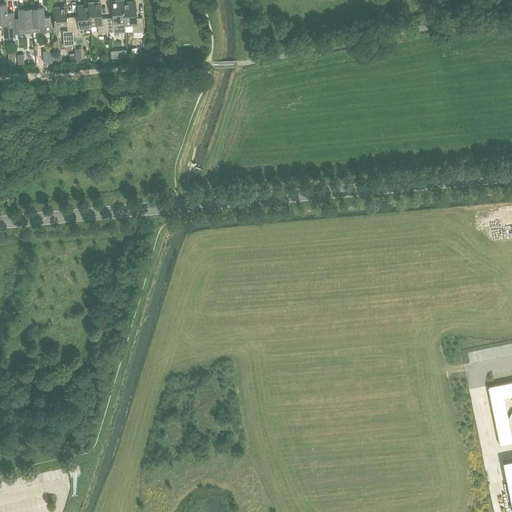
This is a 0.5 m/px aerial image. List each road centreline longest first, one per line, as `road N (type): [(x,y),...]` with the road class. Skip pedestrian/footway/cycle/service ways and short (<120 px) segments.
road 1 (residential): [(0,78),(249,62),(511,9)]
road 2 (secondary): [(0,222),(511,175)]
